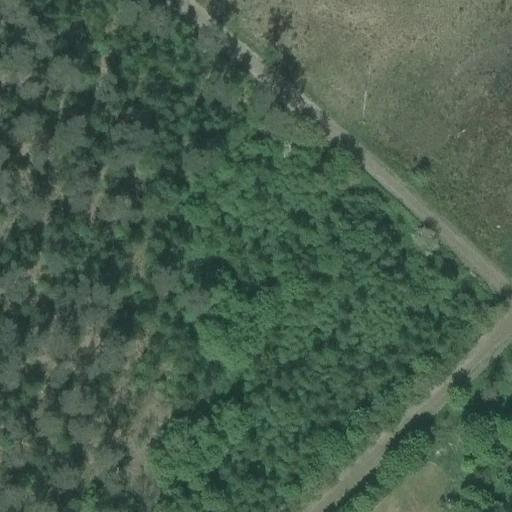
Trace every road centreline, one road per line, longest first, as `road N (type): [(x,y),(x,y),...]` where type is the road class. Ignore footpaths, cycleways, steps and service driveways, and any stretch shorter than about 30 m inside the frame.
road 1 (track): [(511,299),(174,0)]
road 2 (track): [(511,317),(314,511)]
